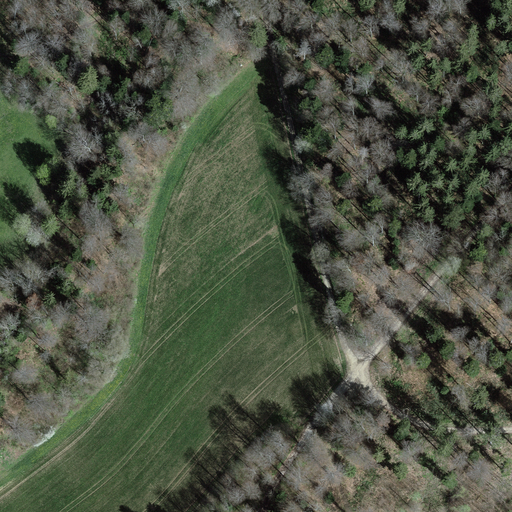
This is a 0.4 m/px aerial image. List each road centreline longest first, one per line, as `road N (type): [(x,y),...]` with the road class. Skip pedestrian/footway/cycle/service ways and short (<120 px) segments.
road 1 (track): [(329,401),(358,369),(335,316),(269,42),(267,0)]
road 2 (track): [(511,186),(358,369),(409,419),(456,431),(511,430)]
road 3 (track): [(265,511),(329,401)]
